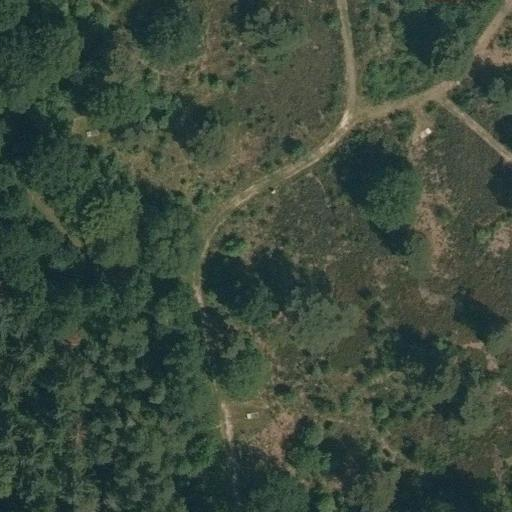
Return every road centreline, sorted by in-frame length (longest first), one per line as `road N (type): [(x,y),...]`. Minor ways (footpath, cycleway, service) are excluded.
road 1 (track): [(240,511),(191,266),(196,236),(228,204),(335,139),(350,96),(342,0)]
road 2 (track): [(346,117),(435,94),(511,0)]
